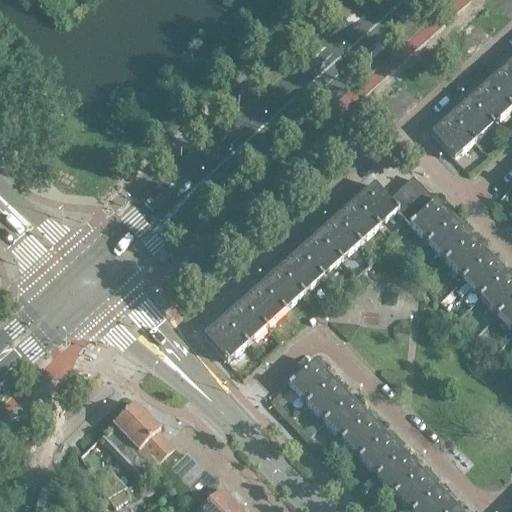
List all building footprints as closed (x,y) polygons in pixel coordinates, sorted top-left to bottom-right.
[(511,112),(511,76),(507,71),(488,87),(511,113),(511,112)] [(511,113),(488,87),(469,104),(492,130),(511,113)] [(492,130),(469,104),(450,121),(473,147),(492,130)] [(473,147),(450,121),(433,137),(432,137),(431,138),(450,160),(454,164),(473,147)] [(410,230),(435,205),(412,182),(389,205),(388,206),(397,215),(396,215),(410,230)] [(397,215),(388,206),(389,205),(374,188),(373,190),(368,195),(355,206),(378,231),(396,215),(397,215)] [(428,248),(452,224),(435,205),(410,230),(428,248)] [(378,231),(355,206),(336,223),(359,248),(378,231)] [(359,248),(336,223),(318,239),(340,265),(359,248)] [(445,266),(470,242),(452,224),(428,248),(445,266)] [(340,265),(318,239),(299,256),(322,282),(340,265)] [(463,284),(488,260),(470,242),(445,266),(463,284)] [(322,282),(299,256),(280,273),(303,299),(322,282)] [(480,302),(505,278),(488,260),(463,284),(480,302)] [(303,299),(280,273),(261,290),(284,316),(303,299)] [(498,320),(511,306),(511,284),(505,278),(480,302),(498,320)] [(284,316),(261,290),(242,307),(265,332),(284,316)] [(511,334),(511,306),(498,320),(511,334)] [(265,332),(242,307),(223,324),(246,349),(265,332)] [(246,349),(223,324),(206,339),(205,339),(204,341),(223,362),(227,366),(246,349)] [(307,408),(331,384),(314,367),(315,367),(313,366),(292,386),(287,390),(289,391),(290,391),(307,408)] [(324,426),(349,403),(331,384),(307,408),(324,426)] [(342,444),(366,421),(349,403),(324,426),(342,444)] [(174,452),(158,436),(160,434),(135,408),(113,429),(113,430),(105,438),(116,450),(125,442),(138,455),(140,454),(156,470),(175,452),(174,451),(174,452)] [(360,463),(384,439),(366,421),(342,444),(360,463)] [(377,481),(402,457),(384,439),(360,463),(377,481)] [(180,483),(197,466),(187,457),(170,474),(180,483)] [(395,499),(419,475),(402,457),(377,481),(395,499)] [(188,492),(205,475),(197,466),(180,483),(188,492)] [(197,501),(211,487),(214,484),(205,475),(188,492),(197,501)] [(407,511),(417,511),(437,493),(419,475),(395,499),(407,511)] [(99,489),(107,502),(126,491),(112,476),(99,489)] [(206,510),(220,496),(211,487),(197,501),(206,510)] [(129,492),(108,504),(113,511),(134,500),(129,492)] [(453,511),(454,511),(437,493),(417,511),(453,511)] [(235,511),(221,497),(220,496),(206,510),(203,511),(235,511)]
